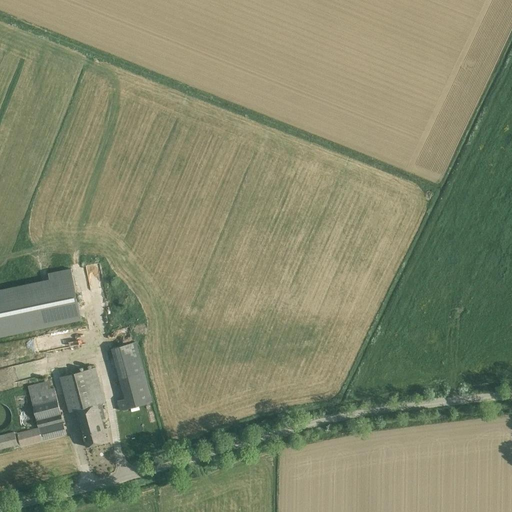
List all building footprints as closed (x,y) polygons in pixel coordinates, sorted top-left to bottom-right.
[(0,339),(85,317),(72,268),(56,272),(58,280),(0,295),(0,339)] [(152,403),(136,342),(112,349),(126,399),(118,401),(121,411),(152,403)] [(105,403),(95,368),(60,377),(69,412),(77,410),(86,447),(104,442),(101,430),(104,429),(101,420),(106,419),(102,404),(105,403)] [(51,389),(49,381),(28,386),(38,428),(17,434),(20,446),(66,434),(54,388),(51,389)] [(0,448),(18,445),(14,432),(0,435),(0,448)]
